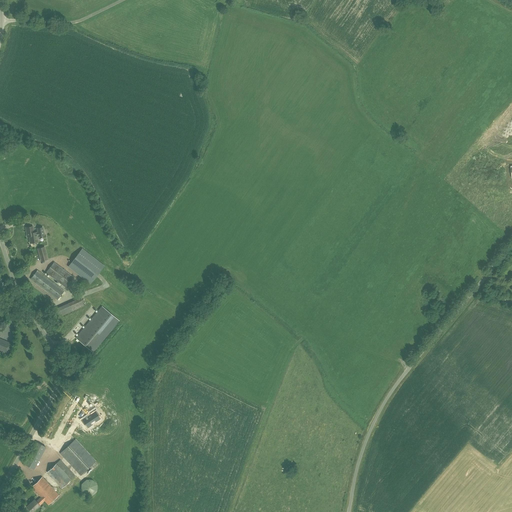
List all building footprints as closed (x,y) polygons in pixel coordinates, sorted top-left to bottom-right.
[(29,236),(31,243),(38,242),(37,235),(39,235),(39,236),(44,236),(43,228),(38,228),(38,233),(37,233),(37,232),(34,233),(33,227),(26,228),(27,237),(29,236)] [(48,259),(44,247),(38,249),(41,261),(48,259)] [(104,266),(82,249),(68,267),(90,284),(104,266)] [(73,277),(54,262),(46,272),(66,287),(73,277)] [(64,291),(38,271),(31,279),(58,299),(64,291)] [(93,352),(119,321),(102,306),(76,338),(93,352)] [(63,316),(74,312),(72,307),(61,310),(63,316)] [(12,344),(0,339),(0,350),(8,353),(12,344)] [(84,418),(86,428),(95,425),(94,420),(92,421),(90,416),(91,416),(90,411),(87,412),(87,410),(80,412),(82,419),(84,418)] [(94,429),(95,435),(90,436),(92,443),(104,440),(100,427),(94,429)] [(80,476),(96,461),(76,439),(60,453),(80,476)] [(34,469),(46,447),(36,442),(25,464),(34,469)] [(54,467),(50,471),(59,479),(60,477),(62,479),(60,481),(63,484),(70,476),(62,469),(59,472),(54,467)] [(48,505),(59,495),(42,477),(32,487),(41,497),(36,501),(35,499),(26,507),(31,511),(32,511),(40,505),(45,501),(48,505)]
